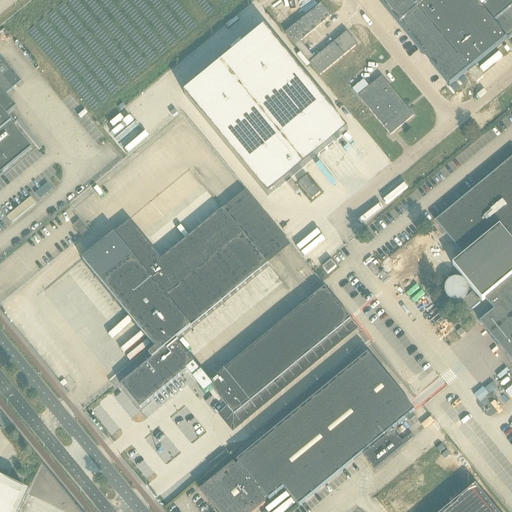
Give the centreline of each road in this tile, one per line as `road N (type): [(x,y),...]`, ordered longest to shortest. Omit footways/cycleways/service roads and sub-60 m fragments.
road 1 (tertiary): [(141,511),(0,340)]
road 2 (tertiary): [(0,382),(106,511)]
